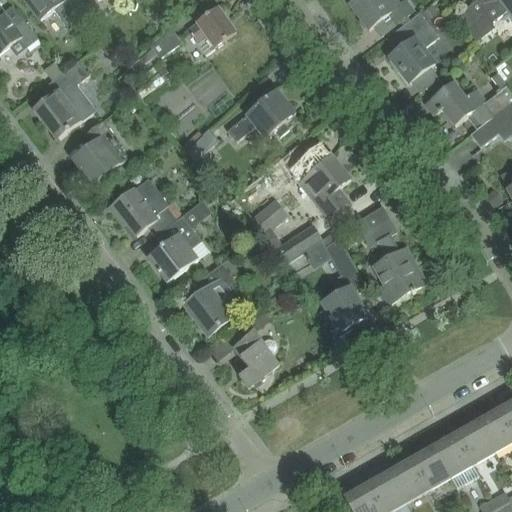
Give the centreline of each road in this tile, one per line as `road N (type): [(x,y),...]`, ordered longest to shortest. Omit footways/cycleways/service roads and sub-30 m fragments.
road 1 (residential): [(272,483),(0,124)]
road 2 (residential): [(511,259),(305,0)]
road 3 (residential): [(272,483),(511,345)]
